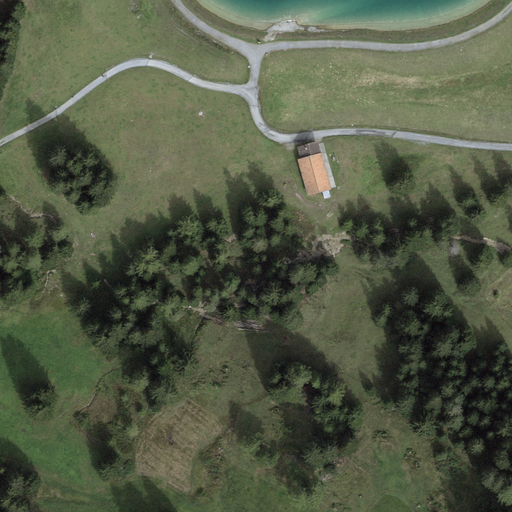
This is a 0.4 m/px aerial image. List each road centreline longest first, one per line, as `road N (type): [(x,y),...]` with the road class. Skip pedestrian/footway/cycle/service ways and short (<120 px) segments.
road 1 (track): [(252,94),(261,127),(280,141),(367,132),(511,147)]
road 2 (track): [(0,144),(128,64),(252,94)]
road 3 (track): [(253,50),(335,43),(416,51),(489,31),(511,10)]
road 4 (track): [(170,0),(215,38),(253,50),(252,94)]
